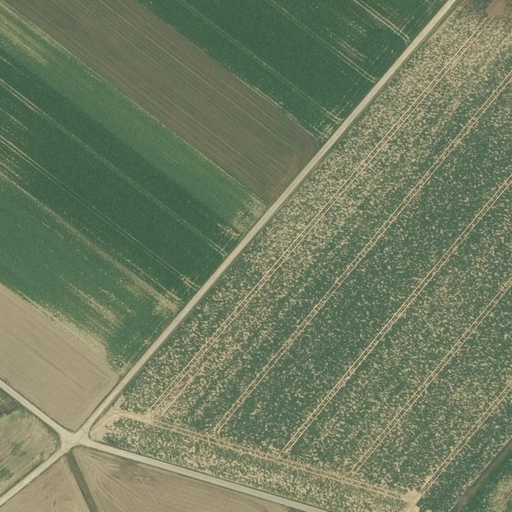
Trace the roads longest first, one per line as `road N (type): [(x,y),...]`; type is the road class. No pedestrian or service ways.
road 1 (track): [(0,502),(73,442),(451,0)]
road 2 (unclassified): [(0,386),(73,442),(303,511)]
